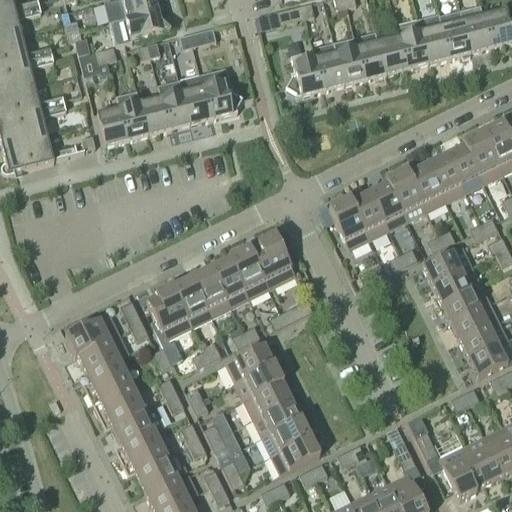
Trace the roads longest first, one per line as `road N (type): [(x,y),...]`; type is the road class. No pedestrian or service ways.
road 1 (residential): [(26,331),(292,200)]
road 2 (residential): [(397,424),(292,200)]
road 3 (residential): [(292,200),(511,96)]
road 4 (residential): [(292,200),(241,0)]
road 5 (tertiary): [(43,511),(0,363)]
